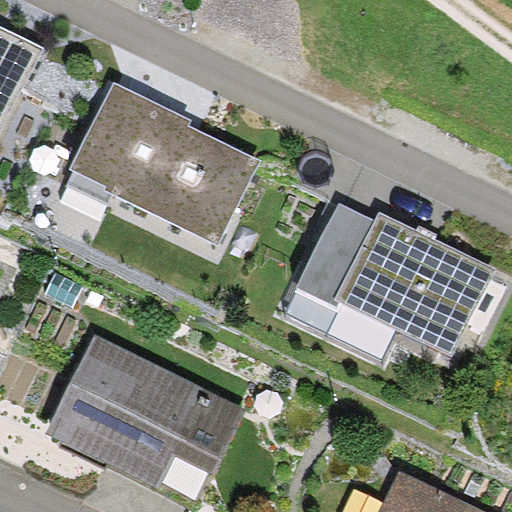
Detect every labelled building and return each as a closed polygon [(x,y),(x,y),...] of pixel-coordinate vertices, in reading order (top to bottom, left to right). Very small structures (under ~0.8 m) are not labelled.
[(0,130),(42,47),(0,27),(0,130)] [(115,83),(71,173),(107,191),(105,194),(216,249),(259,162),(190,128),(193,121),(172,111),(115,83)] [(336,302),(375,223),(339,205),(296,292),(339,313),(343,305),(336,302)] [(375,223),(336,302),(343,305),(450,360),(495,272),(430,239),(380,213),(375,223)] [(248,413),(96,338),(48,435),(159,490),(176,456),(216,476),(248,413)] [(479,511),(403,477),(386,511),(479,511)]
